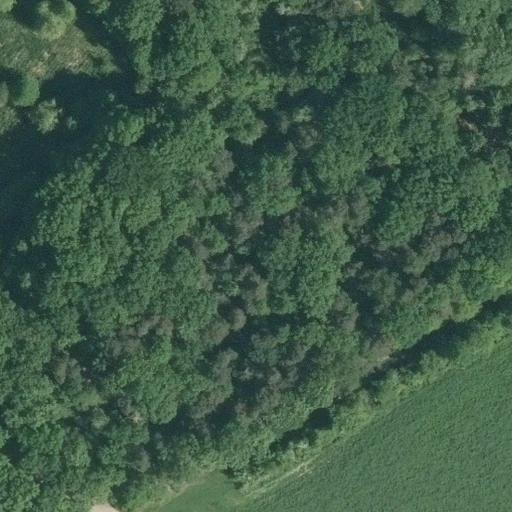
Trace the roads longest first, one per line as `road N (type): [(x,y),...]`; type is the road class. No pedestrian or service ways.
road 1 (unclassified): [(116,511),(511,277)]
road 2 (unclassified): [(106,511),(0,446)]
